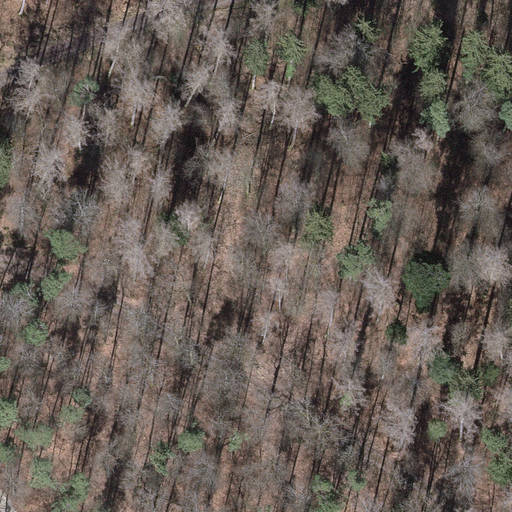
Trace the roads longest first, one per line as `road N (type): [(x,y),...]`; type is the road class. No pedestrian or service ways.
road 1 (track): [(465,511),(75,283),(0,262)]
road 2 (track): [(222,0),(130,22),(0,79)]
